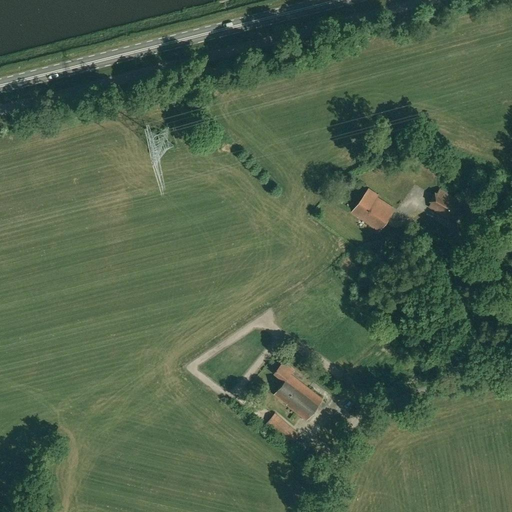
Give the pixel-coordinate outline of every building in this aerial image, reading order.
[(379,232),(395,209),(378,197),(379,195),(369,188),(352,212),(379,232)] [(460,206),(462,201),(440,188),(437,192),(435,191),(429,201),(431,202),(428,207),(450,221),(453,216),(455,217),(462,207),(460,206)] [(499,205),(502,200),(488,192),(475,213),(492,224),(502,208),(499,205)] [(307,420),(323,400),(291,374),(294,370),(283,361),(274,373),(284,381),(274,394),(287,404),(307,420)] [(290,446),(301,435),(282,418),(272,430),(290,446)]
